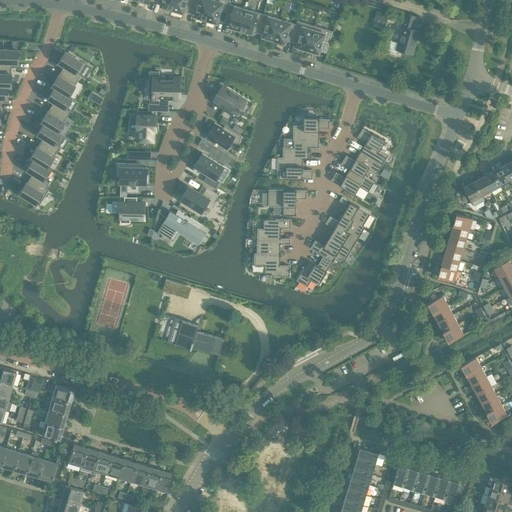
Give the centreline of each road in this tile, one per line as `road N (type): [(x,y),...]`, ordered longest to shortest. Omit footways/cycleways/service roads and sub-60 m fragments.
road 1 (tertiary): [(254,407),(360,345),(385,315),(457,116)]
road 2 (residential): [(222,437),(183,405),(0,351)]
road 3 (residential): [(6,178),(13,121),(64,5)]
road 4 (residential): [(300,261),(355,87)]
road 5 (residential): [(208,42),(160,198)]
road 6 (residential): [(355,87),(208,42)]
road 7 (residential): [(208,42),(64,5)]
